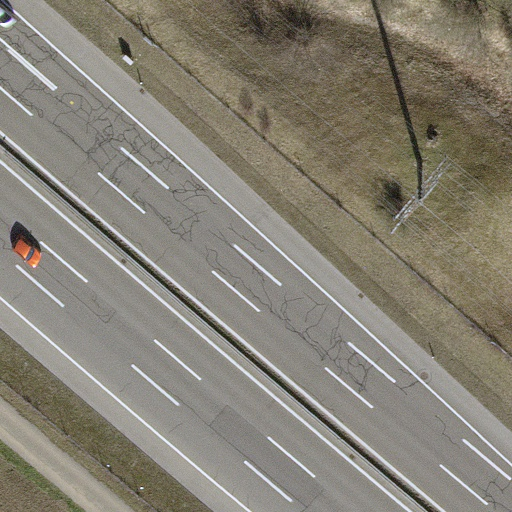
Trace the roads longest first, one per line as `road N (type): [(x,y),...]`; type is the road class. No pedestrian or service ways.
road 1 (motorway): [(507,511),(0,70)]
road 2 (motorway): [(0,229),(331,511)]
road 3 (track): [(0,424),(108,511)]
